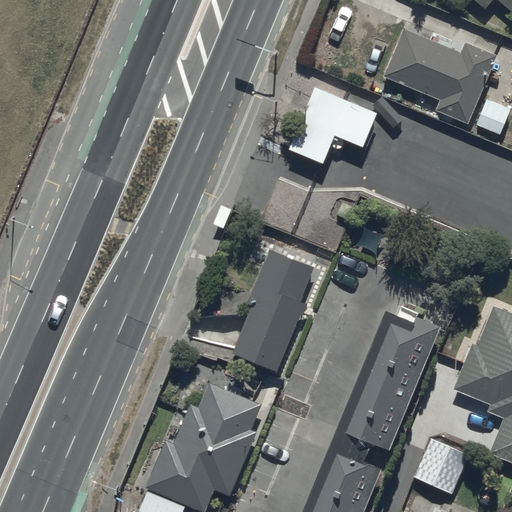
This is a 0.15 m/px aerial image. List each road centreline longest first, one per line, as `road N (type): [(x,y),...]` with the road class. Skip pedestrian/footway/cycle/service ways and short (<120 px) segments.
road 1 (trunk): [(212,109),(32,511)]
road 2 (trunk): [(0,418),(147,69)]
